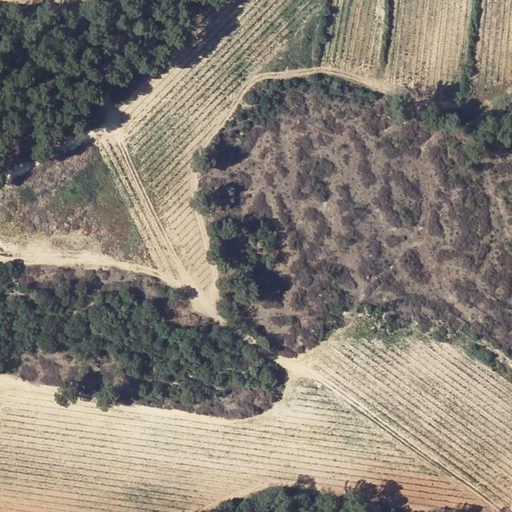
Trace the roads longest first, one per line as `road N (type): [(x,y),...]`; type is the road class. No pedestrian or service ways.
road 1 (track): [(505,511),(162,277),(120,264),(0,257)]
road 2 (track): [(0,169),(58,148),(97,118),(106,96),(104,54),(137,0)]
